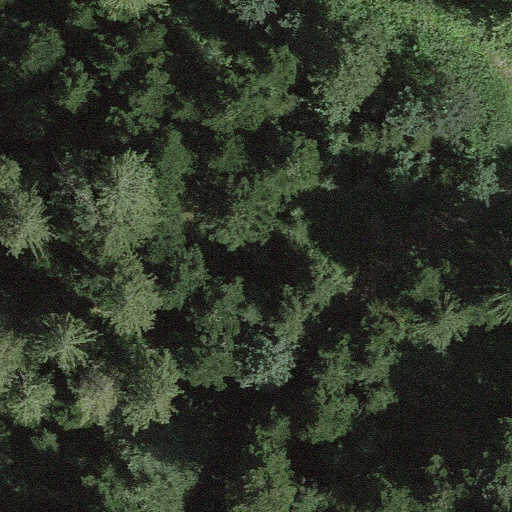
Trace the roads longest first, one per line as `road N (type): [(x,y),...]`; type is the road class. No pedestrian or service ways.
road 1 (track): [(511,179),(309,341),(240,416),(180,511)]
road 2 (track): [(511,81),(373,0)]
